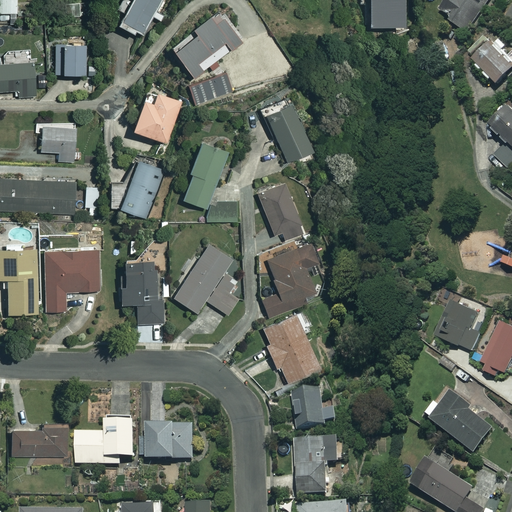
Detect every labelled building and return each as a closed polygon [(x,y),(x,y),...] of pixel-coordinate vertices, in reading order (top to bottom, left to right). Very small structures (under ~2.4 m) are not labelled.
[(16,0),(0,0),(0,12),(16,12),(16,0)] [(84,15),(81,0),(79,0),(61,3),(63,18),(84,15)] [(160,0),(129,0),(116,23),(140,37),(152,16),(159,20),(164,12),(156,8),(160,0)] [(402,0),(358,0),(359,3),(366,3),(366,26),(402,26),(402,0)] [(448,0),(441,9),(451,17),(449,19),(466,31),(489,0),(448,0)] [(171,52),(193,79),(240,41),(223,19),(215,25),(208,16),(192,29),(195,33),(171,52)] [(348,51),(346,24),(331,25),(334,53),(348,51)] [(83,37),(72,37),(72,43),(54,43),(54,73),(83,73),(83,37)] [(511,61),(490,39),(472,56),(499,84),(511,72),(511,61)] [(31,53),(16,54),(17,63),(0,63),(0,91),(15,90),(15,97),(34,96),(31,53)] [(237,90),(230,71),(187,86),(194,105),(237,90)] [(182,102),(156,91),(152,102),(142,99),(130,128),(165,143),(182,102)] [(310,148),(289,102),(264,113),(285,159),(310,148)] [(511,109),(509,106),(490,125),(508,143),(497,155),(507,164),(511,158),(511,109)] [(58,161),(80,161),(80,150),(73,150),(74,124),(34,123),(34,133),(40,133),(40,151),(58,152),(58,161)] [(226,151),(199,141),(188,172),(190,173),(181,198),(205,207),(226,151)] [(165,167),(134,157),(125,185),(109,183),(109,206),(147,220),(165,167)] [(73,180),(0,177),(0,210),(72,213),(73,180)] [(302,232),(283,184),(257,194),(272,235),(281,231),(284,239),(302,232)] [(98,216),(98,190),(93,190),(93,186),(85,186),(84,207),(89,207),(89,216),(98,216)] [(209,201),(205,222),(235,221),(234,200),(209,201)] [(100,224),(90,225),(90,236),(100,236),(100,224)] [(231,258),(206,242),(172,297),(196,312),(204,299),(227,314),(237,298),(227,292),(236,278),(223,270),(231,258)] [(312,291),(320,288),(319,284),(325,282),(321,272),(315,274),(311,263),(316,261),(309,242),(265,259),(278,292),(261,298),(267,316),(315,299),(312,291)] [(35,246),(0,247),(0,277),(5,277),(6,313),(36,312),(35,246)] [(98,290),(97,249),(43,250),(45,311),(64,310),(64,291),(98,290)] [(154,261),(122,262),(122,274),(118,274),(119,303),(136,303),(136,323),(162,322),(161,294),(155,294),(154,261)] [(479,312),(452,301),(437,336),(472,350),(480,332),(471,329),(479,312)] [(318,367),(294,313),(261,327),(268,343),(265,344),(275,368),(279,366),(285,381),(318,367)] [(511,360),(511,325),(502,321),(481,368),(504,379),(511,360)] [(292,392),(298,429),(327,425),(326,422),(337,420),(335,409),(323,410),(320,388),(292,392)] [(471,407),(452,393),(441,408),(435,404),(425,417),(474,454),(492,429),(468,411),(471,407)] [(135,458),(134,420),(106,420),(106,433),(76,433),(76,465),(121,465),(121,458),(135,458)] [(64,424),(38,424),(38,428),(10,428),(10,455),(65,455),(64,424)] [(193,460),(193,424),(146,424),(146,460),(193,460)] [(338,462),(337,438),(294,440),(298,496),(328,494),(326,463),(338,462)] [(454,465),(431,451),(410,485),(453,511),(483,511),(484,511),(466,500),(472,489),(448,474),(454,465)] [(202,464),(192,463),(192,475),(202,475),(202,464)] [(293,511),(293,499),(277,500),(277,511),(293,511)] [(210,511),(211,503),(177,503),(177,511),(210,511)] [(298,511),(356,511),(357,503),(298,505),(298,511)]
